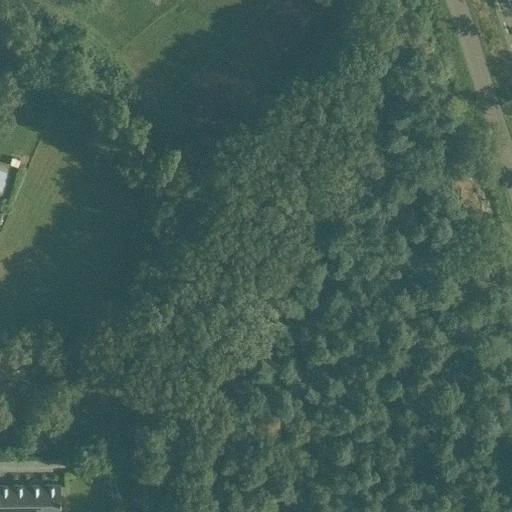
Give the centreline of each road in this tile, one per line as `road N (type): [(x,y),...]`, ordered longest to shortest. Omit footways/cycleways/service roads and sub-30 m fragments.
road 1 (track): [(152,473),(391,15)]
road 2 (unclassified): [(0,458),(146,468),(159,479),(160,511)]
road 3 (unclassified): [(511,178),(452,0)]
